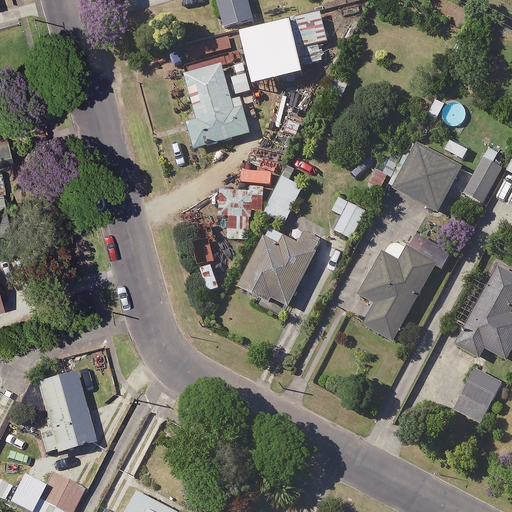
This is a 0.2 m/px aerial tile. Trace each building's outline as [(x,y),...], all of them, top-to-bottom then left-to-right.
[(254,18),(248,0),(216,0),(225,26),(254,18)] [(304,65),(324,60),(323,56),(331,54),(321,9),(248,27),(257,67),(302,56),(304,65)] [(243,62),(225,67),(223,62),(184,73),(196,116),(186,119),(194,148),(250,132),(240,95),(254,91),(253,85),(261,83),(256,66),(245,69),(243,62)] [(348,83),(333,78),(327,94),(342,99),(348,83)] [(306,117),(294,111),(285,130),(296,136),(306,117)] [(0,162),(12,161),(8,136),(0,137),(0,162)] [(469,148),(449,139),(444,150),(464,159),(469,148)] [(462,167),(417,144),(394,188),(438,211),(462,167)] [(500,151),(488,146),(466,194),(485,203),(502,167),(494,164),(500,151)] [(304,187),(282,176),(264,212),(287,223),(304,187)] [(249,193),(219,192),(218,215),(228,215),(227,239),(249,240),(250,206),(265,206),(266,185),(250,184),(249,193)] [(0,223),(9,221),(4,192),(0,193),(0,223)] [(367,210),(340,196),(333,210),(343,215),(335,229),(352,238),(367,210)] [(216,235),(206,219),(194,226),(203,242),(216,235)] [(304,231),(299,241),(268,226),(239,285),(269,300),(271,295),(289,304),(321,240),(304,231)] [(217,268),(210,244),(198,248),(205,272),(217,268)] [(436,262),(408,247),(400,262),(383,252),(360,294),(376,303),(364,324),(393,340),(436,262)] [(511,311),(511,273),(497,266),(455,345),(479,358),(485,347),(507,359),(511,349),(511,312),(511,313),(511,311)] [(500,380),(474,368),(455,410),(482,421),(500,380)] [(94,440),(74,369),(36,380),(47,420),(35,424),(43,454),(94,440)] [(23,511),(73,511),(85,491),(41,466),(26,490),(25,489),(15,507),(23,511)] [(9,487),(0,482),(0,496),(3,498),(9,487)] [(182,511),(135,489),(124,511),(182,511)]
